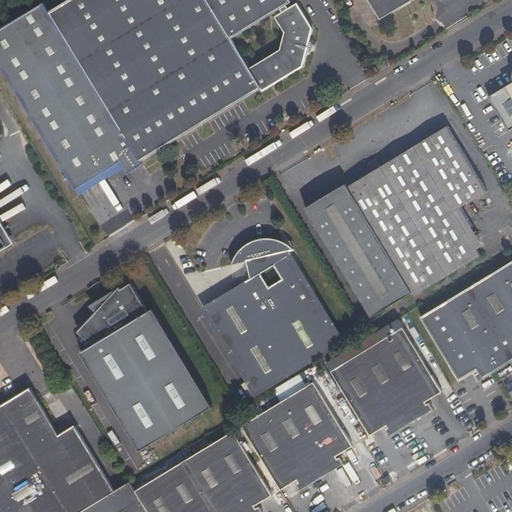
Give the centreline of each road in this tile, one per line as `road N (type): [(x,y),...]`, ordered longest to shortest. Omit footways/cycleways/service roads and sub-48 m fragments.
road 1 (unclassified): [(511,26),(0,337)]
road 2 (unclassified): [(511,439),(395,511)]
